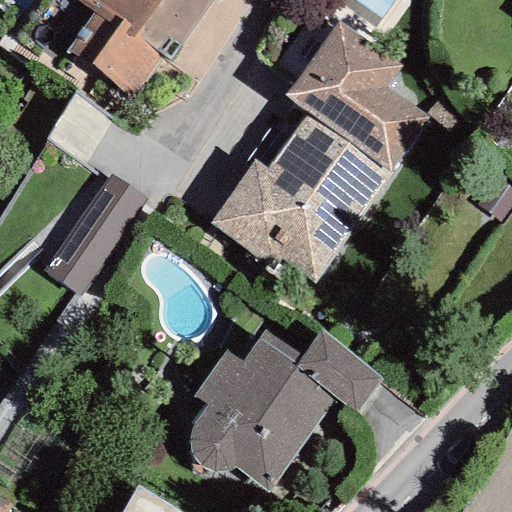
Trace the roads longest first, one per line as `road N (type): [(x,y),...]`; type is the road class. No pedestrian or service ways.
road 1 (residential): [(511,339),(448,393),(344,511)]
road 2 (residential): [(275,0),(175,170)]
